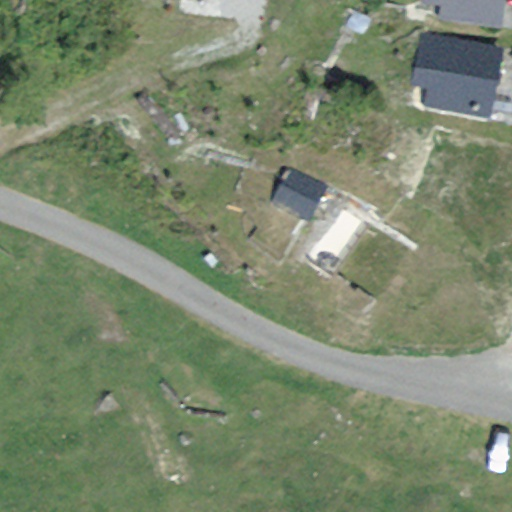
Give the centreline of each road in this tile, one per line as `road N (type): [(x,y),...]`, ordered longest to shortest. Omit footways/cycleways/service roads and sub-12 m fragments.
road 1 (unclassified): [(511,396),(335,372),(0,204)]
road 2 (track): [(244,0),(249,27),(232,44),(136,75),(0,142)]
